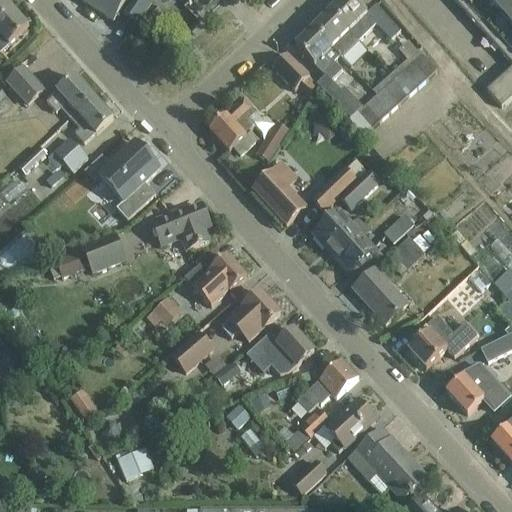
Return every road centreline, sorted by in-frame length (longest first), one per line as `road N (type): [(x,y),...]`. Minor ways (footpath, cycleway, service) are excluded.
road 1 (residential): [(499,511),(158,136)]
road 2 (residential): [(158,136),(302,0)]
road 3 (track): [(511,147),(388,0)]
road 4 (residential): [(158,136),(35,0)]
